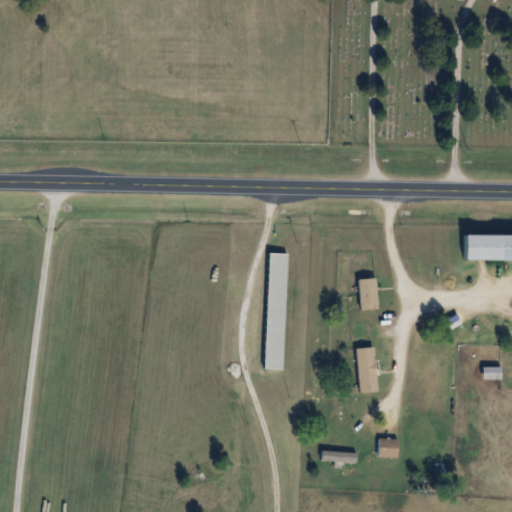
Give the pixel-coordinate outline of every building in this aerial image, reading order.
[(511,260),(511,233),(462,234),(462,260),(511,260)] [(281,370),(286,253),(266,253),(261,369),(281,370)] [(358,279),(358,309),(375,309),(375,279),(358,279)] [(375,392),(373,348),(355,348),(357,393),(375,392)] [(395,439),(376,439),(376,457),(395,457),(395,439)] [(355,462),(355,452),(320,451),(320,462),(355,462)]
